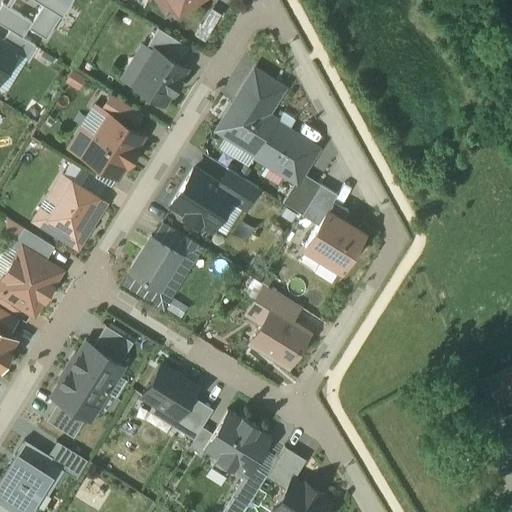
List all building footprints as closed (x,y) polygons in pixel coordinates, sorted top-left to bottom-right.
[(38,0),(43,2),(31,21),(27,27),(45,38),(68,0),(38,0)] [(168,0),(178,14),(198,0),(168,0)] [(31,21),(1,2),(0,3),(0,23),(22,37),(27,27),(31,21)] [(219,17),(208,10),(193,35),(204,41),(219,17)] [(0,38),(0,60),(10,45),(0,38)] [(155,44),(133,78),(160,96),(182,61),(155,44)] [(253,63),(214,130),(249,153),(271,113),(286,84),(253,63)] [(106,109),(81,148),(115,170),(141,131),(106,109)] [(249,153),(297,183),(320,145),(271,113),(249,153)] [(192,165),(172,199),(208,221),(228,186),(192,165)] [(70,174),(49,207),(72,222),(93,189),(70,174)] [(327,205),(307,236),(340,256),(359,225),(327,205)] [(151,235),(129,269),(156,286),(177,251),(151,235)] [(20,245),(0,277),(0,286),(30,304),(53,266),(20,245)] [(270,306),(250,338),(284,360),(304,328),(270,306)] [(104,324),(91,345),(118,362),(131,342),(104,324)] [(0,329),(0,358),(13,337),(0,329)] [(85,341),(68,368),(105,391),(122,364),(118,362),(91,345),(85,341)] [(161,359),(141,395),(179,417),(199,381),(161,359)] [(511,366),(488,379),(496,396),(504,392),(511,408),(511,366)] [(68,368),(51,395),(58,399),(85,416),(88,418),(105,391),(68,368)] [(85,416),(58,399),(45,420),(73,437),(85,416)] [(229,407),(208,441),(244,464),(266,430),(229,407)] [(24,446),(0,483),(0,499),(21,511),(24,511),(54,464),(24,446)] [(290,476),(271,508),(277,511),(314,511),(324,495),(290,476)] [(21,511),(0,499),(0,511),(21,511)]
